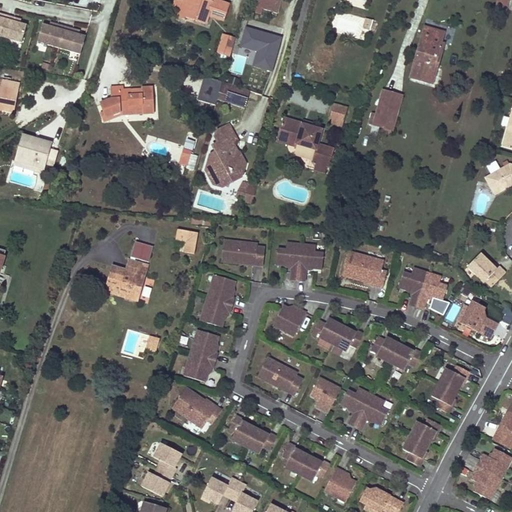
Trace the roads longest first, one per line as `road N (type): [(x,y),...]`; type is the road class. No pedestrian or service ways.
road 1 (residential): [(499,371),(398,319),(322,299),(259,295),(232,378),(238,392),(434,490)]
road 2 (residential): [(434,490),(499,371)]
